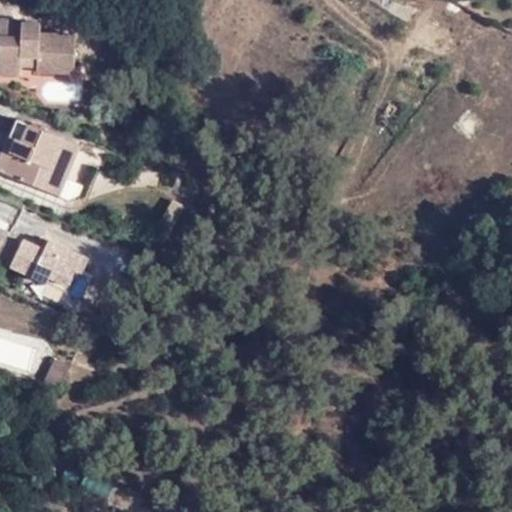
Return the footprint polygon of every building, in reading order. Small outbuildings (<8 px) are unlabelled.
[(440,0),(439,0),(424,32),(452,46),(468,18),(469,16),(440,0)] [(511,0),(486,0),(509,16),(511,10),(511,0)] [(468,18),(452,46),(467,54),(481,26),(468,18)] [(0,77),(16,80),(17,60),(34,60),(33,74),(71,76),(73,38),(38,36),(38,26),(20,26),(21,22),(0,21),(0,77)] [(452,46),(424,32),(417,44),(445,59),(452,46)] [(13,143),(0,174),(0,175),(53,199),(74,149),(12,123),(5,140),(13,143)] [(0,151),(0,174),(13,143),(5,140),(0,151)] [(0,257),(6,244),(9,239),(0,234),(0,257)] [(0,257),(0,267),(11,272),(21,251),(6,244),(0,257)] [(21,251),(11,272),(47,291),(51,284),(67,294),(76,279),(80,282),(89,265),(51,246),(44,256),(25,246),(21,251)] [(55,363),(44,387),(57,391),(70,369),(55,363)]
